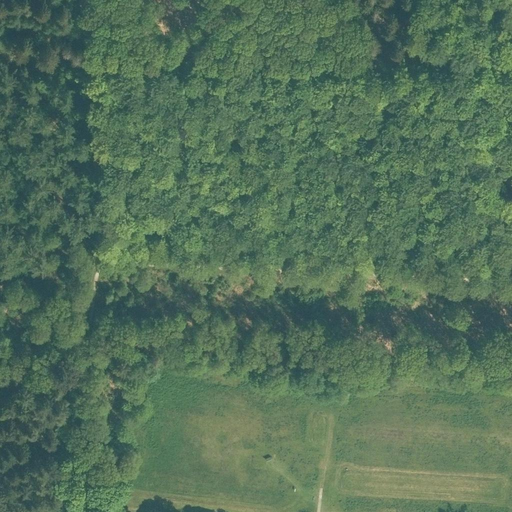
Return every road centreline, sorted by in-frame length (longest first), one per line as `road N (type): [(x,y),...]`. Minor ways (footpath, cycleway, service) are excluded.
road 1 (track): [(511,50),(0,57)]
road 2 (track): [(80,0),(103,165),(101,266)]
